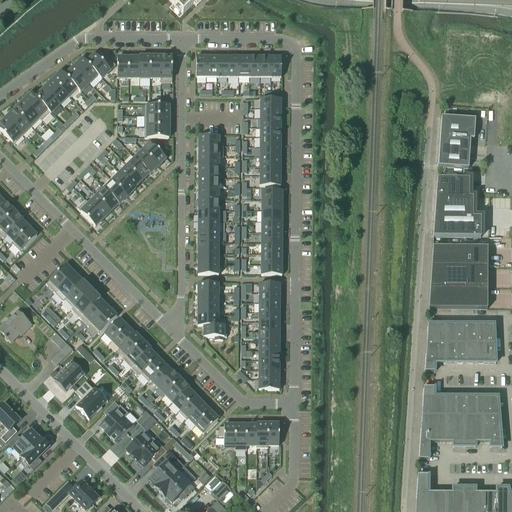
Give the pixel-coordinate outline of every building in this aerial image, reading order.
[(167,0),(172,5),(183,15),(197,0),(167,0)] [(86,64),(85,65),(97,77),(101,81),(115,67),(106,58),(101,63),(94,56),(86,64)] [(149,88),(149,80),(150,80),(150,58),(138,58),(138,59),(139,59),(139,80),(139,88),(149,88)] [(150,58),(150,80),(160,80),(161,58),(150,58)] [(172,58),(161,58),(160,80),(160,85),(172,85),(172,80),(172,58)] [(117,59),(117,80),(128,80),(128,59),(117,59)] [(138,59),(128,59),(128,80),(139,80),(139,59),(138,59)] [(196,79),(206,79),(206,59),(196,59),(196,79)] [(206,59),(206,79),(216,79),(217,59),(206,59)] [(217,59),(216,79),(227,79),(227,59),(217,59)] [(227,59),(227,79),(238,79),(238,59),(227,59)] [(238,79),(249,80),(249,59),(238,59),(238,79)] [(249,59),(249,80),(260,80),(260,59),(249,59)] [(260,59),(260,80),(270,80),(271,59),(260,59)] [(280,80),(281,59),(271,59),(270,80),(280,80)] [(82,60),(73,69),(89,85),(97,77),(85,65),(86,64),(82,60)] [(65,77),(64,77),(78,91),(80,94),(89,85),(73,69),(65,77)] [(61,73),(52,82),(68,98),(67,98),(69,100),(78,91),(64,77),(65,77),(61,73)] [(59,106),(67,98),(68,98),(52,82),(43,90),(59,106)] [(35,98),(35,99),(50,114),(50,115),(59,106),(43,90),(35,98)] [(31,94),(22,103),(40,121),(41,123),(50,114),(35,99),(35,98),(31,94)] [(280,101),(260,101),(260,111),(280,111),(280,101)] [(22,103),(14,112),(31,129),(40,121),(22,103)] [(144,118),(168,118),(169,107),(147,107),(144,107),(144,118)] [(280,121),(280,111),(260,111),(260,121),(280,121)] [(5,120),(23,138),(31,129),(14,112),(5,120)] [(168,118),(144,118),(144,129),(168,129),(168,118)] [(441,118),(438,168),(468,170),(470,141),(473,141),(475,120),(441,118)] [(14,146),(23,138),(5,120),(0,125),(0,132),(10,142),(12,145),(14,146)] [(280,130),(280,121),(260,121),(260,130),(280,130)] [(146,140),(168,140),(168,129),(144,129),(144,140),(146,140)] [(259,140),(280,140),(280,130),(260,130),(259,140)] [(223,148),(219,148),(219,138),(198,138),(198,148),(223,148)] [(259,149),(280,150),(280,140),(259,140),(259,149)] [(121,146),(115,141),(111,145),(117,151),(121,146)] [(142,152),(157,168),(165,160),(150,144),(142,152)] [(223,148),(198,148),(198,159),(223,159),(223,157),(223,148)] [(259,159),(280,159),(280,150),(259,149),(259,159)] [(141,150),(133,158),(150,176),(157,168),(142,152),(141,150)] [(133,158),(125,166),(126,168),(127,168),(141,182),(142,183),(150,176),(133,158)] [(223,159),(198,159),(198,170),(219,170),(219,159),(223,159)] [(259,169),(280,169),(280,159),(259,159),(259,169)] [(119,175),(134,190),(141,182),(127,168),(126,168),(119,175)] [(259,178),(280,178),(280,169),(259,169),(259,178)] [(219,170),(198,170),(198,180),(219,181),(219,179),(219,170)] [(118,173),(110,181),(127,198),(135,190),(134,190),(119,175),(118,173)] [(280,188),(280,178),(259,178),(259,188),(280,188)] [(219,181),(198,180),(198,191),(219,191),(219,189),(219,181)] [(437,180),(436,199),(469,199),(469,180),(437,180)] [(110,181),(101,189),(103,191),(104,190),(118,205),(119,206),(127,198),(110,181)] [(98,186),(92,193),(95,196),(96,198),(110,213),(118,205),(104,190),(103,191),(101,189),(98,186)] [(219,191),(198,191),(198,202),(218,202),(219,191)] [(282,203),(282,192),(261,192),(261,202),(282,203)] [(87,204),(103,220),(110,213),(96,198),(95,196),(87,204)] [(436,199),(434,219),(472,219),(473,199),(469,199),(436,199)] [(85,202),(77,210),(80,213),(95,228),(103,220),(87,204),(85,202)] [(218,202),(198,202),(198,213),(218,213),(218,202)] [(282,213),(282,203),(261,202),(261,213),(282,213)] [(6,206),(0,212),(0,227),(14,213),(6,205),(5,206),(6,206)] [(0,237),(3,240),(6,237),(21,222),(22,221),(14,213),(0,227),(0,237)] [(218,213),(198,213),(198,224),(218,224),(218,213)] [(282,224),(282,213),(261,213),(261,224),(282,224)] [(480,219),(472,219),(434,219),(433,239),(480,239),(480,219)] [(21,222),(6,237),(13,244),(14,244),(28,230),(21,222)] [(218,224),(198,224),(198,234),(218,235),(218,224)] [(282,235),(282,224),(261,224),(261,235),(282,235)] [(13,244),(12,245),(20,254),(22,252),(36,238),(28,230),(14,244),(13,244)] [(218,235),(198,234),(198,245),(218,245),(218,235)] [(282,246),(282,235),(261,235),(261,246),(282,246)] [(218,245),(198,245),(197,256),(218,256),(218,245)] [(281,257),(282,246),(261,246),(261,256),(281,257)] [(433,249),(431,269),(487,270),(487,249),(433,249)] [(218,256),(197,256),(197,267),(218,267),(218,264),(218,256)] [(281,267),(281,257),(261,256),(261,267),(281,267)] [(14,266),(11,270),(16,275),(20,271),(14,266)] [(65,266),(49,282),(46,286),(55,295),(58,292),(58,291),(74,275),(65,266)] [(218,267),(197,267),(197,277),(218,277),(218,267)] [(281,277),(281,267),(261,267),(261,277),(281,277)] [(431,269),(430,290),(487,290),(487,270),(431,269)] [(58,292),(66,299),(66,300),(82,284),(74,275),(58,291),(58,292)] [(64,301),(72,310),(73,310),(91,292),(82,284),(66,300),(66,299),(64,301)] [(218,285),(197,285),(197,295),(218,295),(218,285)] [(279,286),(259,285),(259,295),(279,295),(279,286)] [(428,309),(428,311),(487,311),(487,310),(487,290),(430,290),(428,309)] [(80,320),(99,301),(91,292),(73,310),(72,310),(71,311),(80,320)] [(218,295),(197,295),(197,306),(218,306),(218,295)] [(279,295),(259,295),(258,305),(279,305),(279,295)] [(99,301),(80,320),(88,329),(90,327),(107,309),(99,301)] [(279,305),(258,305),(258,315),(279,315),(279,305)] [(218,306),(197,306),(197,317),(218,317),(218,306)] [(90,327),(98,336),(100,334),(116,318),(107,309),(90,327)] [(31,328),(17,314),(0,330),(0,334),(5,339),(4,340),(6,342),(7,341),(10,345),(22,332),(24,334),(31,328)] [(279,315),(258,315),(258,324),(279,324),(279,315)] [(218,317),(197,317),(197,328),(226,328),(226,327),(218,327),(218,325),(218,317)] [(118,321),(104,335),(112,343),(126,329),(118,321)] [(279,324),(258,324),(258,334),(279,334),(279,324)] [(427,327),(424,374),(434,374),(434,365),(495,365),(493,326),(427,326),(427,327)] [(226,328),(197,328),(203,328),(203,339),(214,339),(214,342),(223,342),(223,339),(226,339),(226,328)] [(119,351),(134,336),(126,329),(112,343),(119,350),(119,351)] [(279,334),(258,334),(258,344),(279,344),(279,334)] [(56,367),(72,351),(56,335),(50,341),(61,352),(51,362),(56,367)] [(125,360),(142,343),(134,335),(134,336),(119,351),(119,350),(117,352),(125,360)] [(149,352),(150,351),(142,343),(125,360),(123,361),(131,370),(149,352)] [(279,344),(258,344),(258,353),(279,353),(279,344)] [(157,359),(149,352),(131,370),(139,378),(142,374),(157,359)] [(279,353),(258,353),(258,363),(279,363),(279,353)] [(150,382),(164,367),(157,359),(142,374),(150,382)] [(60,377),(54,382),(65,394),(83,376),(78,371),(80,369),(72,361),(58,375),(60,377)] [(279,363),(258,363),(258,373),(279,373),(279,363)] [(157,389),(172,375),(172,374),(164,367),(150,382),(157,389)] [(180,381),(172,373),(172,374),(172,375),(157,389),(165,397),(180,381)] [(258,373),(258,382),(279,383),(279,373),(258,373)] [(172,405),(187,390),(188,389),(180,381),(165,397),(172,405)] [(279,383),(258,382),(258,392),(279,392),(279,383)] [(85,383),(75,394),(82,402),(76,408),(75,408),(89,422),(89,421),(95,414),(97,416),(102,410),(101,409),(106,403),(107,403),(94,389),(93,390),(94,390),(93,391),(85,383)] [(433,389),(423,389),(418,461),(427,461),(427,462),(428,462),(428,444),(452,444),(452,449),(475,449),(475,444),(489,444),(489,449),(501,449),(497,398),(434,398),(434,389),(433,389)] [(180,412),(195,398),(187,390),(172,405),(180,412)] [(187,420),(202,405),(195,398),(180,412),(187,420)] [(107,419),(99,428),(107,436),(124,419),(128,416),(119,407),(118,408),(114,404),(103,415),(107,419)] [(195,428),(210,413),(202,405),(187,420),(195,428)] [(19,422),(14,416),(9,412),(3,406),(0,409),(0,424),(8,432),(0,440),(5,445),(17,434),(12,429),(19,422)] [(144,415),(139,420),(144,425),(149,420),(151,418),(145,413),(144,415)] [(195,428),(203,436),(218,421),(210,413),(195,428)] [(124,419),(107,436),(116,445),(133,428),(124,419)] [(256,448),(256,450),(268,450),(268,448),(267,448),(267,426),(256,426),(256,427),(256,448)] [(267,448),(268,448),(278,448),(278,426),(267,426),(267,448)] [(223,429),(219,429),(219,438),(223,438),(223,450),(234,450),(235,450),(235,427),(223,427),(223,429)] [(235,450),(234,450),(234,452),(246,452),(246,447),(246,427),(235,427),(235,450)] [(246,447),(256,448),(256,427),(246,427),(246,447)] [(134,443),(126,452),(130,456),(129,457),(133,461),(153,441),(141,428),(130,439),(134,443)] [(17,437),(9,445),(21,458),(40,440),(39,439),(39,440),(30,432),(21,441),(17,437)] [(21,458),(20,459),(33,472),(42,463),(37,459),(48,448),(40,440),(21,458)] [(171,441),(168,444),(172,448),(172,447),(176,444),(172,440),(171,441)] [(153,441),(133,461),(137,465),(138,464),(143,469),(151,460),(155,464),(166,454),(153,441)] [(176,444),(172,447),(177,452),(179,450),(180,448),(177,445),(176,444)] [(155,476),(149,482),(154,487),(153,488),(159,494),(179,475),(167,464),(174,457),(168,452),(154,466),(160,471),(155,476)] [(205,474),(198,482),(203,487),(210,479),(205,474)] [(179,475),(159,494),(165,500),(166,499),(171,505),(177,499),(183,494),(186,497),(193,490),(179,475)] [(417,477),(414,511),(511,511),(511,505),(508,490),(496,489),(496,494),(475,494),(475,489),(452,489),(452,494),(428,494),(428,477),(427,476),(427,477),(417,477)] [(15,478),(11,482),(16,487),(20,484),(15,478)] [(215,478),(204,488),(210,494),(221,484),(215,478)] [(67,484),(46,506),(52,511),(69,496),(84,511),(86,511),(98,501),(92,495),(92,494),(87,489),(87,490),(81,484),(74,491),(67,484)] [(230,492),(222,484),(221,484),(210,494),(210,495),(219,504),(230,492)]
